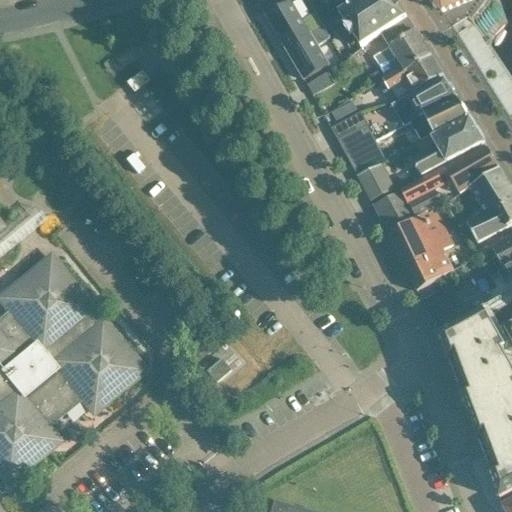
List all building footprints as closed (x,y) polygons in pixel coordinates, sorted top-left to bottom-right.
[(280,3),(284,0),(254,0),(263,13),(280,3)] [(393,0),(344,0),(350,9),(340,15),(361,49),(362,48),(382,36),(390,31),(407,20),(396,3),(393,0)] [(428,0),(434,9),(443,14),(474,1),(473,0),(428,0)] [(291,4),(267,19),(285,50),(323,28),(316,16),(303,24),(291,4)] [(323,28),(285,50),(304,82),(329,68),(318,49),(331,41),(323,28)] [(406,75),(431,58),(415,33),(374,60),(381,71),(369,79),(374,86),(384,80),(402,69),(406,75)] [(414,94),(415,96),(426,88),(443,78),(431,58),(406,75),(402,69),(384,80),(391,91),(406,81),(414,94)] [(141,73),(125,85),(133,95),(139,90),(149,82),(141,73)] [(329,75),(309,87),(314,98),(335,86),(329,75)] [(405,129),(412,126),(459,102),(445,82),(418,100),(415,96),(414,94),(392,108),(405,129)] [(434,141),(471,122),(459,102),(412,126),(421,144),(433,138),(434,141)] [(338,143),(368,128),(361,114),(331,131),(338,143)] [(471,122),(434,141),(441,157),(416,169),(421,179),(485,146),(471,122)] [(358,178),(381,166),(387,162),(368,128),(338,143),(358,178)] [(470,190),(500,172),(486,149),(428,180),(435,193),(453,183),(460,196),(461,196),(470,190)] [(381,166),(358,178),(371,204),(395,192),(381,166)] [(511,190),(500,172),(470,190),(475,199),(487,218),(477,224),(469,228),(478,246),(496,236),(509,230),(511,227),(511,190)] [(443,205),(435,193),(428,180),(415,186),(391,199),(374,208),(389,236),(434,210),(443,205)] [(14,204),(25,196),(17,186),(6,194),(14,204)] [(434,210),(389,236),(418,294),(453,273),(444,252),(453,247),(434,210)] [(0,478),(5,484),(11,485),(58,447),(58,440),(49,429),(57,422),(58,416),(66,409),(73,410),(81,403),(90,414),(97,415),(143,377),(144,370),(105,324),(99,323),(95,327),(87,317),(91,314),(92,307),(54,261),(47,260),(1,298),(0,305),(8,314),(0,320),(0,233),(1,227),(0,225),(0,478)] [(499,276),(511,268),(511,239),(492,251),(496,259),(482,267),(490,281),(499,276)] [(511,268),(499,276),(503,284),(511,280),(511,268)] [(446,297),(443,298),(425,308),(435,326),(456,315),(446,297)] [(511,300),(441,340),(469,420),(478,442),(500,502),(511,495),(511,300)] [(218,385),(232,373),(223,362),(208,374),(218,385)] [(503,511),(511,511),(511,502),(502,509),(503,511)]
